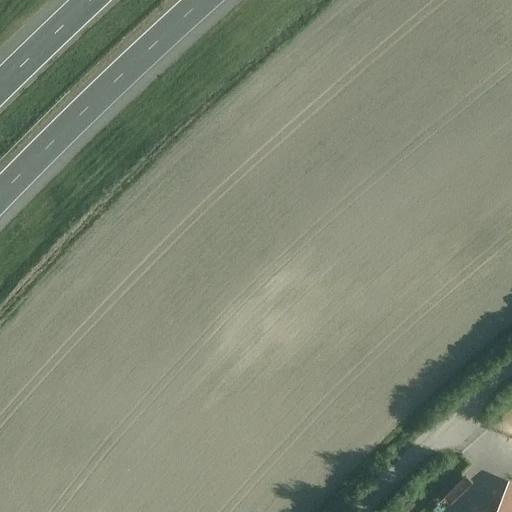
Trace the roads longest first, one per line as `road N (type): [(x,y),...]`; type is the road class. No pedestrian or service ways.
road 1 (motorway): [(0,200),(207,0)]
road 2 (unclassified): [(358,511),(511,371)]
road 3 (motorway): [(92,0),(0,89)]
